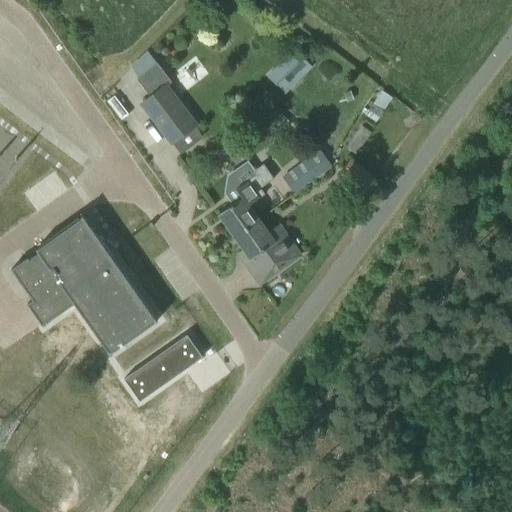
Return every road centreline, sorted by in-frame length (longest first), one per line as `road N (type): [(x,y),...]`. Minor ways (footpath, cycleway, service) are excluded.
road 1 (unclassified): [(268,369),(511,38)]
road 2 (unclassified): [(268,369),(160,217)]
road 3 (unclassified): [(159,511),(268,369)]
